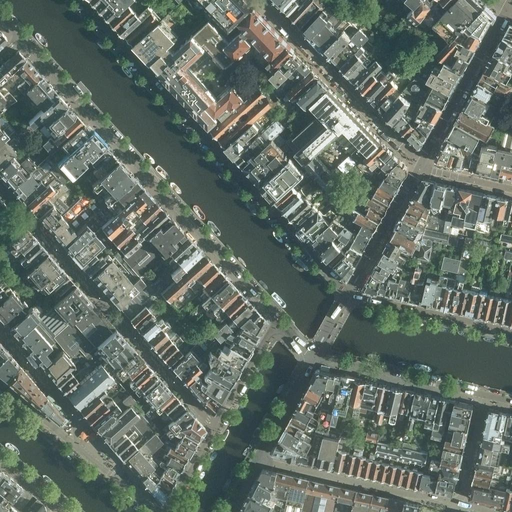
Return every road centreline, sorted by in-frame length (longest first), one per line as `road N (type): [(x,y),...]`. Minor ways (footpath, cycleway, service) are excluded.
road 1 (residential): [(0,18),(280,322)]
road 2 (residential): [(351,292),(78,0)]
road 3 (residential): [(260,0),(420,164)]
road 4 (residential): [(280,322),(164,511)]
road 5 (residential): [(260,458),(459,505)]
road 6 (residential): [(314,355),(483,398)]
road 7 (residential): [(420,164),(504,13)]
road 8 (residential): [(511,331),(351,292)]
road 9 (residential): [(10,341),(77,417),(74,447)]
